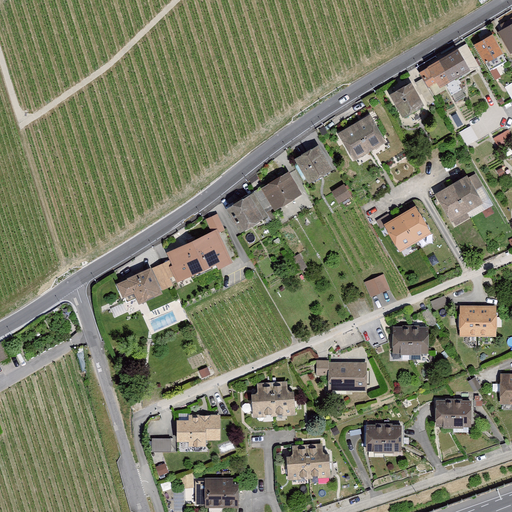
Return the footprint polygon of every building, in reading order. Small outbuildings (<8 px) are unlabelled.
[(511,28),(503,34),(511,50),(511,28)] [(496,37),(479,47),(489,65),(506,55),(496,37)] [(462,52),(434,69),(445,89),(474,71),(462,52)] [(427,106),(415,85),(395,97),(407,118),(427,106)] [(373,117),(343,135),(359,162),(389,144),(373,117)] [(494,137),(499,145),(511,137),(508,130),(494,137)] [(314,184),(335,171),(321,148),(300,161),(314,184)] [(304,195),(291,174),(265,190),(278,211),(304,195)] [(477,175),(439,196),(457,228),(472,220),(469,214),(486,204),(478,189),(484,186),(477,175)] [(347,188),(336,193),(342,204),(352,198),(347,188)] [(271,213),(259,194),(231,211),(243,230),(271,213)] [(388,226),(403,252),(433,235),(418,209),(388,226)] [(219,232),(169,254),(180,281),(231,259),(219,232)] [(153,270),(118,286),(124,301),(138,294),(143,305),(165,295),(153,270)] [(385,277),(367,284),(373,297),(390,290),(385,277)] [(499,308),(463,308),(463,337),(498,338),(499,308)] [(432,329),(396,328),(396,354),(431,355),(432,329)] [(332,391),(368,391),(369,364),(320,364),(319,376),(332,376),(332,391)] [(261,397),(257,397),(257,417),(298,417),(298,394),(294,394),(289,391),(289,384),(263,385),(263,393),(261,397)] [(440,428),(474,428),(475,403),(440,403),(440,428)] [(209,442),(223,442),(223,417),(192,416),(192,421),(181,421),(181,441),(191,441),(191,449),(209,449),(209,442)] [(370,452),(405,453),(405,428),(370,427),(370,452)] [(171,451),(171,437),(151,437),(151,451),(171,451)] [(297,458),(291,458),(292,480),(333,479),(332,457),(325,457),(325,446),(296,447),(297,458)] [(237,489),(237,482),(208,482),(208,483),(200,483),(200,506),(207,507),(207,509),(242,509),(242,489),(237,489)]
